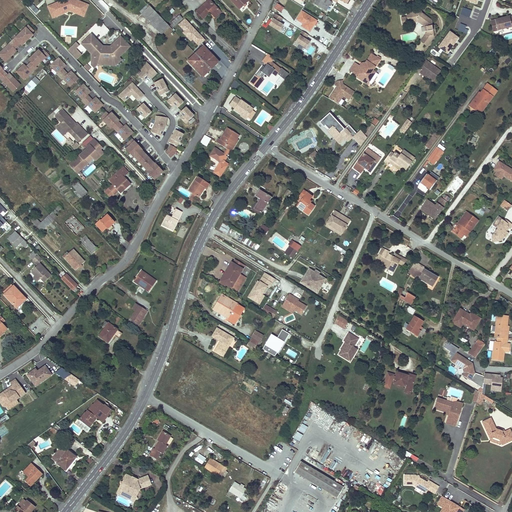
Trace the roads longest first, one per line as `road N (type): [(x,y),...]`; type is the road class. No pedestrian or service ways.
road 1 (residential): [(267,145),(511,294)]
road 2 (tertiary): [(267,145),(203,234),(145,397)]
road 3 (residential): [(0,375),(124,262),(177,171)]
road 4 (residential): [(253,511),(275,474),(145,397)]
road 5 (tertiary): [(370,0),(267,145)]
road 6 (residential): [(94,0),(207,116)]
road 7 (residential): [(158,148),(46,33)]
road 8 (tertiary): [(145,397),(66,511)]
